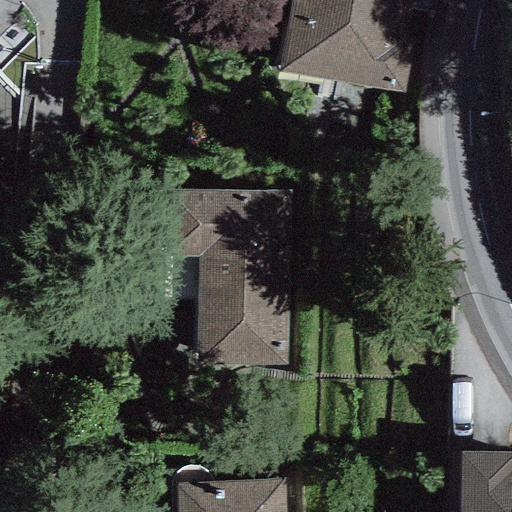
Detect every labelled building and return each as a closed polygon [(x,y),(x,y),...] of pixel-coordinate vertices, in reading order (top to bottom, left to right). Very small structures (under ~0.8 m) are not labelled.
[(412,0),(289,0),(279,68),(404,89),(413,38),(406,37),(412,0)] [(0,188),(19,169),(0,150),(0,188)] [(289,361),(289,189),(164,189),(164,254),(197,254),(196,361),(289,361)] [(511,511),(511,454),(461,453),(458,511),(511,511)] [(282,511),(281,476),(175,481),(176,511),(282,511)]
